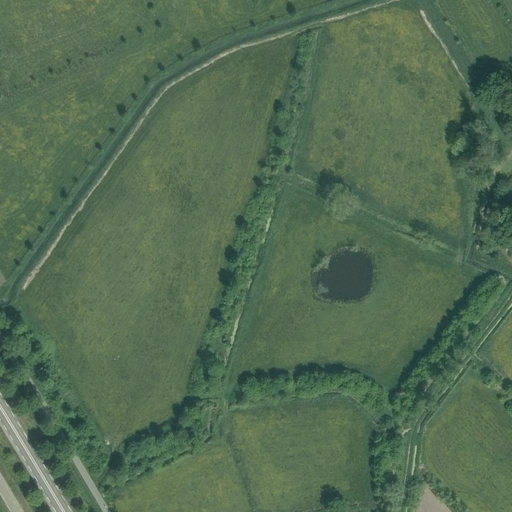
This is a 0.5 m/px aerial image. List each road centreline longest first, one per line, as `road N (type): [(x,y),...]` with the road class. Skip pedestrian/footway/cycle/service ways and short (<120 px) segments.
road 1 (unclassified): [(104,511),(0,334)]
road 2 (primary): [(64,511),(0,404)]
